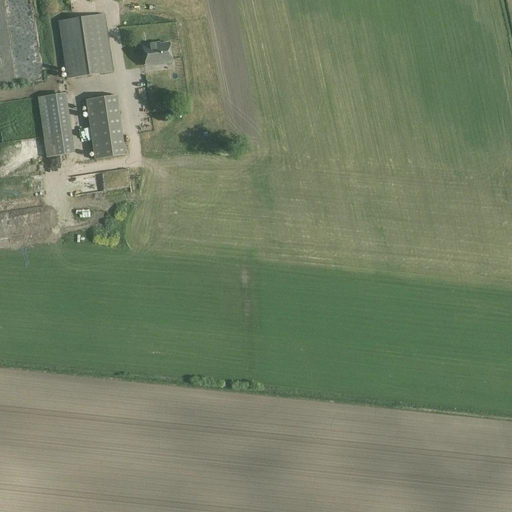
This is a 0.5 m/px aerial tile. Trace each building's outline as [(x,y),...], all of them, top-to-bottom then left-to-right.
[(65,65),(64,58),(54,60),(45,0),(0,0),(0,84),(57,76),(55,67),(65,65)] [(65,65),(67,79),(114,72),(105,14),(59,21),(64,58),(65,65)] [(165,62),(173,61),(170,43),(153,46),(153,44),(144,46),(147,65),(155,63),(155,66),(165,64),(165,62)] [(38,98),(47,158),(75,154),(67,94),(38,98)] [(117,96),(87,100),(95,160),(126,156),(117,96)]
